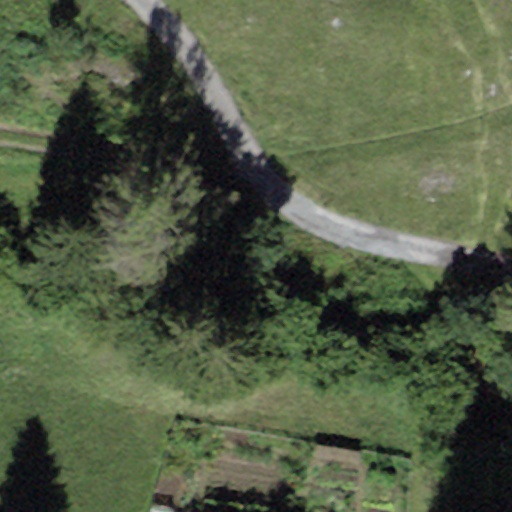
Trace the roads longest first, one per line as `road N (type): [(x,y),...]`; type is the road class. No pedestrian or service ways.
road 1 (track): [(511,273),(334,229),(261,182),(194,43),(144,0)]
road 2 (track): [(0,135),(261,182)]
